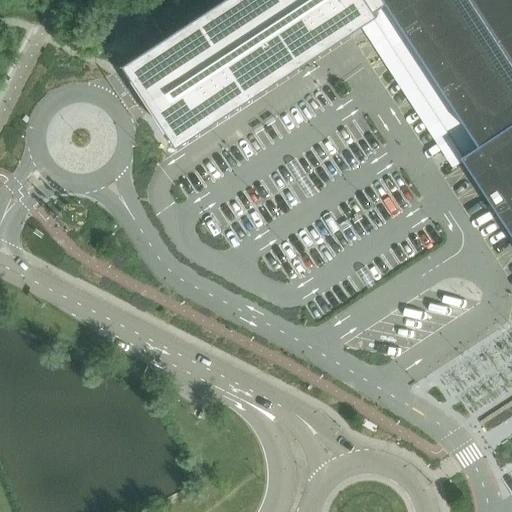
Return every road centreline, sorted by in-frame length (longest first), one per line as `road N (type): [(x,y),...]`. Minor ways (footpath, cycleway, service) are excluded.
road 1 (unclassified): [(249,393),(0,264)]
road 2 (unclassified): [(249,393),(282,472),(274,511)]
